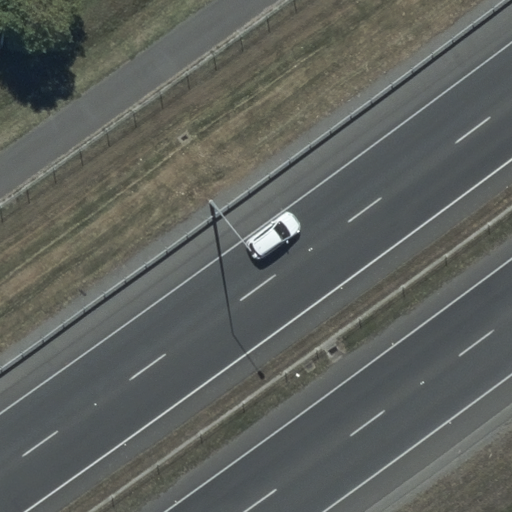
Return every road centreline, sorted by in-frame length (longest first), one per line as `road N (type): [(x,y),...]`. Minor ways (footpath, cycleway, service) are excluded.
road 1 (motorway): [(0,473),(511,103)]
road 2 (motorway): [(511,318),(246,511)]
